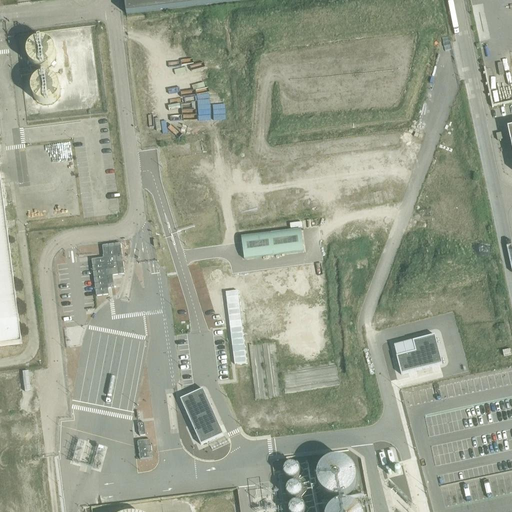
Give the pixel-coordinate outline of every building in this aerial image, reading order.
[(124,0),(126,15),(247,0),(124,0)] [(202,36),(224,35),(223,25),(201,27),(202,36)] [(57,55),(57,54),(57,51),(56,48),(54,45),(52,43),(48,39),(45,38),(42,38),(39,38),(36,39),(30,42),(28,44),(26,47),(25,50),(25,53),(25,57),(26,59),(29,64),(33,68),(36,69),(39,70),(42,70),(46,69),(49,67),(51,66),(54,63),(55,61),(56,57),(57,55)] [(61,90),(61,84),(59,81),(57,79),(55,77),(53,75),(49,74),(47,74),(43,74),(40,75),(36,77),(34,78),(32,81),(31,84),(30,87),(30,89),(31,95),(32,98),(34,101),(39,104),(41,105),(44,106),(47,106),(50,105),(54,103),(56,102),(59,99),(60,96),(61,94),(61,90)] [(191,142),(144,150),(146,162),(193,154),(191,142)] [(0,347),(22,344),(0,177),(0,347)] [(92,259),(94,278),(125,275),(124,268),(119,269),(117,257),(92,259)] [(435,336),(394,347),(401,376),(443,365),(435,336)] [(203,391),(180,401),(201,446),(223,436),(203,391)] [(152,441),(139,441),(140,459),(152,458),(152,441)] [(356,479),(356,476),(355,472),(354,469),(351,466),(349,463),(345,461),(342,460),(338,459),(333,460),(330,461),(326,462),(323,465),(321,468),(319,471),(318,475),(317,479),(318,483),(319,486),(320,490),(322,492),(326,495),(328,497),(332,498),(336,499),(340,498),(344,497),(347,495),(350,493),(353,490),(355,486),(356,483),(356,479)] [(20,463),(1,465),(7,511),(47,511),(41,465),(21,468),(20,463)] [(300,473),(300,472),(300,469),(298,467),(295,465),(293,465),(290,465),(288,467),(286,469),(285,472),(285,475),(287,477),(289,479),(292,480),(294,480),(296,479),(297,478),(299,476),(300,473)] [(303,492),(303,491),(302,489),(300,486),(298,484),(296,484),(293,484),(290,486),(288,488),(288,491),(288,494),(289,496),(292,498),(294,499),(297,499),(298,498),(300,497),(302,495),(303,492)] [(304,511),(305,511),(305,508),(303,506),(300,504),(298,503),(295,504),(293,505),(291,508),(290,511),(304,511)]
